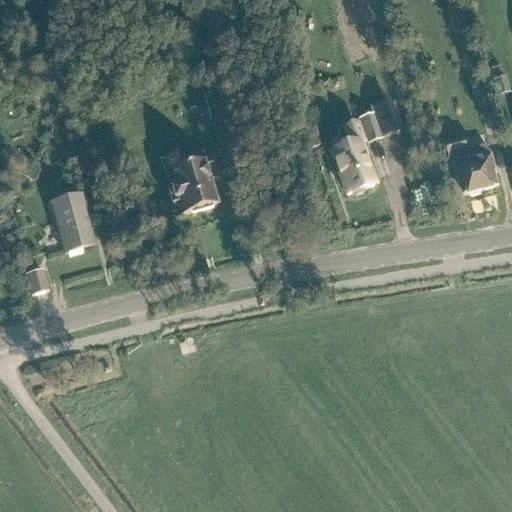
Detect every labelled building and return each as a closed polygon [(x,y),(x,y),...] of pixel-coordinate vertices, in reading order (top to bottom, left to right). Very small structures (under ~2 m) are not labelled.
[(216,93),(204,97),(212,124),(219,147),(231,144),(224,120),(216,93)] [(367,145),(382,139),(375,117),(360,123),(367,145)] [(345,131),(351,149),(333,155),(347,197),(374,188),(360,147),(363,146),(357,127),(345,131)] [(446,146),(449,159),(469,154),(465,141),(446,146)] [(495,175),(492,160),(489,161),(486,149),(473,153),(476,165),(457,169),(460,181),(461,181),(466,199),(497,190),(493,175),(495,175)] [(190,170),(186,157),(162,164),(170,189),(166,190),(171,208),(175,207),(179,219),(216,208),(209,185),(218,182),(213,167),(205,170),(203,166),(190,170)] [(27,164),(21,173),(33,180),(38,171),(27,164)] [(81,253),(94,249),(81,199),(51,207),(63,252),(65,257),(81,253)] [(19,203),(9,208),(14,217),(19,214),(21,208),(19,203)] [(48,295),(42,274),(26,279),(31,299),(48,295)]
